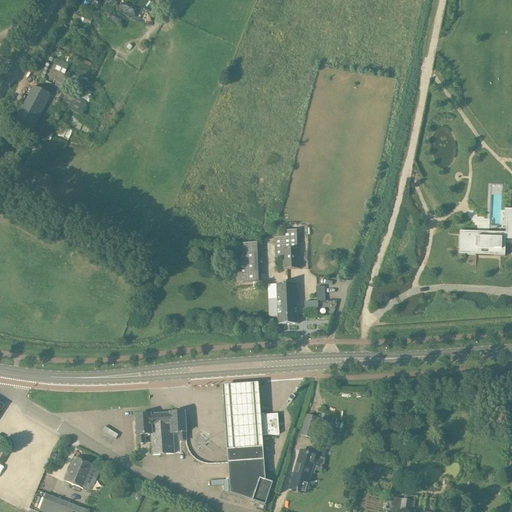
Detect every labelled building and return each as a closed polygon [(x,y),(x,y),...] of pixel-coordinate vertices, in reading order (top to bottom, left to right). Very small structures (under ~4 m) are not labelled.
[(128,0),(97,0),(128,14),(133,2),(128,0)] [(148,21),(150,12),(132,8),(130,17),(148,21)] [(61,43),(58,52),(91,67),(94,58),(61,43)] [(57,53),(44,81),(61,89),(67,77),(64,76),(72,59),(57,53)] [(13,126),(30,135),(51,96),(34,87),(13,126)] [(87,101),(82,99),(64,89),(57,103),(79,115),(87,101)] [(50,139),(53,133),(41,128),(38,135),(50,139)] [(501,252),(502,231),(460,229),(459,250),(501,252)] [(283,238),(277,238),(275,238),(276,259),(284,258),(284,270),(300,270),(298,230),(283,231),(283,238)] [(260,244),(236,245),(237,284),(261,283),(260,244)] [(296,284),(277,285),(279,325),(298,324),(296,284)] [(315,286),(316,300),(304,301),(305,310),(335,309),(334,300),(325,300),(324,286),(315,286)] [(259,383),(223,385),(229,463),(236,462),(236,452),(255,451),(256,461),(264,461),(262,436),(261,415),(259,383)] [(160,414),(163,455),(174,454),(172,434),(179,433),(180,442),(186,441),(185,433),(186,433),(184,413),(160,414)] [(163,455),(160,414),(136,416),(138,436),(139,444),(145,444),(144,436),(151,435),(153,456),(163,455)] [(259,416),(260,436),(279,435),(278,414),(259,416)] [(318,419),(307,416),(301,435),(313,439),(318,419)] [(236,452),(236,462),(229,463),(230,494),(241,497),(265,506),(273,483),(266,481),(264,461),(256,461),(255,451),(236,452)] [(290,489),(305,493),(312,470),(318,471),(322,458),(301,452),(290,489)] [(52,453),(49,460),(55,463),(58,455),(52,453)] [(75,458),(65,482),(83,489),(87,481),(94,484),(99,473),(92,470),(93,466),(75,458)] [(398,463),(395,475),(401,476),(404,464),(398,463)] [(394,498),(391,511),(410,511),(413,500),(403,499),(402,499),(394,498)]
